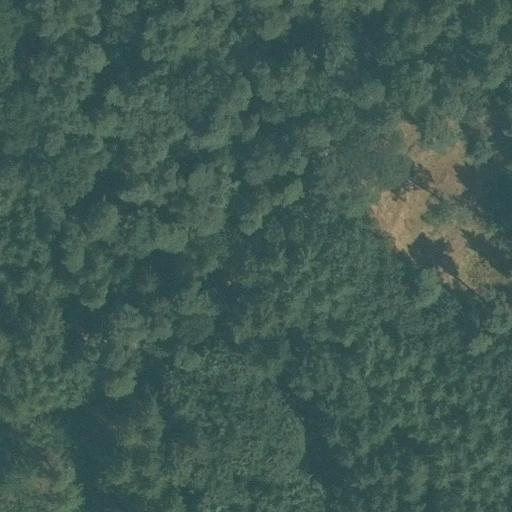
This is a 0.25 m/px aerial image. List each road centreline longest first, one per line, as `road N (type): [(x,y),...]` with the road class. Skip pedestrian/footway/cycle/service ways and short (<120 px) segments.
road 1 (track): [(360,0),(343,67),(280,193),(186,326),(146,361),(0,420)]
road 2 (track): [(280,193),(396,284),(511,344)]
